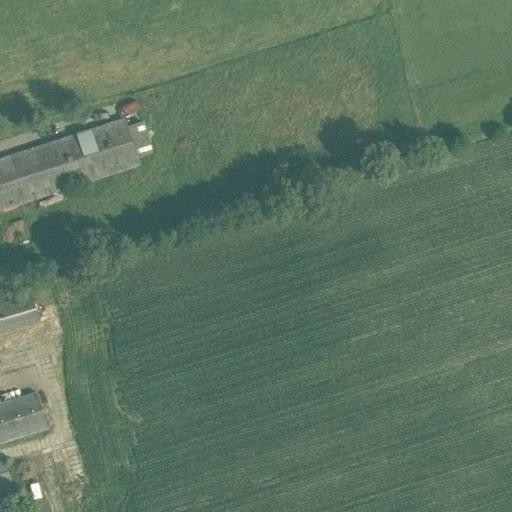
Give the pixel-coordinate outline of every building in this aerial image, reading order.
[(0,160),(0,212),(145,165),(143,160),(132,128),(129,118),(0,160)] [(147,124),(132,128),(143,160),(158,156),(147,124)] [(18,260),(0,265),(0,281),(23,274),(18,260)] [(32,297),(0,305),(0,336),(40,324),(32,297)] [(0,445),(48,430),(38,393),(0,404),(0,445)] [(6,465),(0,467),(0,493),(14,489),(6,465)] [(9,511),(5,498),(0,499),(0,511),(9,511)]
